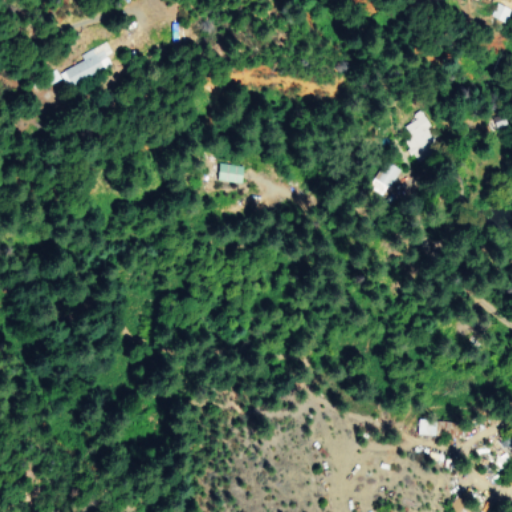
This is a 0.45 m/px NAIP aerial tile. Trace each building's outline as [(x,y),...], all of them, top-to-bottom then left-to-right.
[(488,16),(503,22),(509,9),(494,2),(488,16)] [(77,53),(81,61),(58,70),(65,85),(110,66),(105,54),(109,53),(104,42),(77,53)] [(401,141),(411,156),(431,143),(424,132),(431,127),(422,114),(402,126),(409,136),(401,141)] [(396,168),(381,161),(368,188),(384,195),(396,168)] [(241,166),(218,162),(215,179),(238,183),(241,166)] [(412,434),(430,435),(431,426),(413,426),(412,434)]
